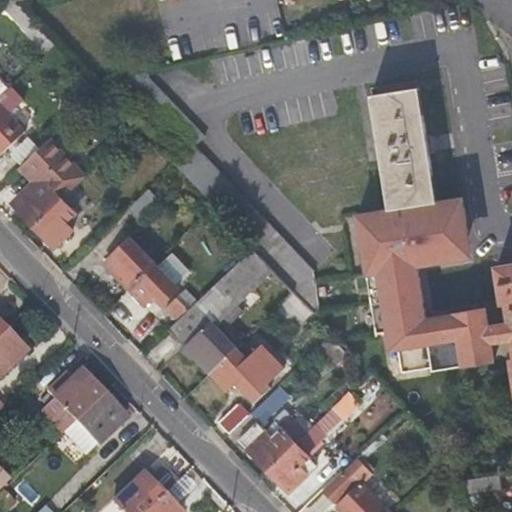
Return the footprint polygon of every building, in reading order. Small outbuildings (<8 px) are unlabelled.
[(56,43),(38,24),(30,31),(49,49),(56,43)] [(0,94),(9,86),(0,77),(0,94)] [(426,138),(419,90),(371,98),(389,210),(357,215),(376,333),(387,331),(390,349),(398,348),(402,371),(432,366),(433,369),(494,360),(491,340),(511,336),(511,357),(510,358),(511,369),(511,265),(496,268),(502,301),(484,304),(485,310),(427,320),(416,255),(436,252),(437,257),(464,252),(461,235),(468,233),(462,198),(436,202),(428,153),(433,152),(431,137),(426,138)] [(0,147),(22,126),(0,102),(0,147)] [(71,186),(83,175),(48,137),(19,165),(35,181),(13,203),(32,223),(71,186)] [(54,247),(59,242),(71,230),(62,220),(71,211),(64,203),(76,191),(71,186),(32,223),(54,247)] [(125,210),(129,215),(134,219),(154,200),(145,190),(125,210)] [(246,204),(226,223),(251,249),(278,277),(292,292),(312,313),(318,319),(310,270),(246,204)] [(127,286),(154,260),(131,237),(104,262),(127,286)] [(225,330),(278,277),(251,249),(196,302),(177,320),(168,329),(209,373),(239,344),(225,330)] [(152,295),(156,299),(160,303),(178,285),(154,260),(127,286),(143,303),(152,295)] [(165,307),(177,320),(196,302),(184,289),(165,307)] [(292,292),(277,306),(298,327),(312,313),(292,292)] [(0,374),(23,352),(3,330),(0,332),(0,374)] [(250,356),(239,344),(209,373),(227,391),(236,380),(255,401),(277,380),(271,373),(282,362),(263,343),(250,356)] [(65,431),(76,420),(103,395),(80,371),(42,408),(65,431)] [(332,410),(337,415),(341,420),(359,404),(348,393),(332,410)] [(125,418),(103,395),(76,420),(65,431),(63,433),(85,456),(125,418)] [(221,423),(225,428),(229,433),(248,414),(239,406),(221,423)] [(240,442),(268,471),(307,434),(287,414),(278,424),(274,420),(263,430),(258,424),(240,442)] [(307,434),(268,471),(289,492),(307,475),(299,467),(307,459),(323,444),(320,441),(326,435),(316,425),(307,434)] [(299,467),(307,475),(315,468),(307,459),(299,467)] [(349,468),(352,472),(356,476),(362,471),(354,462),(349,468)] [(113,502),(122,511),(145,511),(161,497),(177,482),(165,469),(157,472),(152,477),(147,482),(141,475),(113,502)] [(141,475),(147,482),(152,477),(146,470),(141,475)] [(472,475),(473,483),(474,491),(506,486),(503,470),(472,475)] [(328,508),(338,498),(347,489),(342,483),(346,478),(342,474),(318,497),(328,508)] [(387,511),(361,484),(332,511),(387,511)] [(174,511),(161,497),(145,511),(174,511)]
